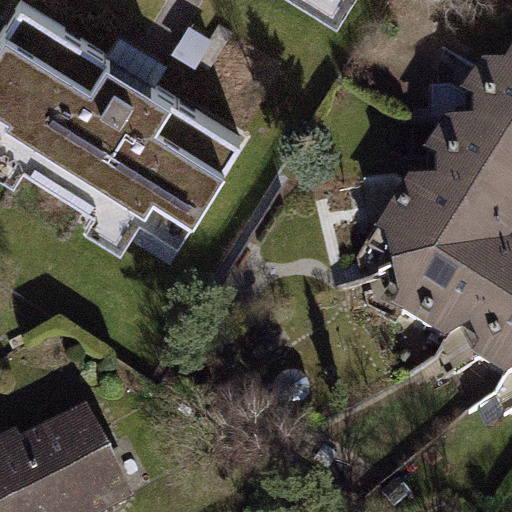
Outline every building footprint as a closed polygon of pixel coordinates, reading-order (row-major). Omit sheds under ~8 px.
[(248,145),(21,8),(0,38),(0,132),(181,247),(248,145)] [(511,35),(491,73),(511,85),(511,35)] [(511,85),(491,73),(462,123),(511,151),(511,85)] [(511,151),(462,123),(428,183),(511,231),(511,151)] [(468,351),(511,284),(511,231),(428,183),(396,227),(423,326),(468,351)] [(511,378),(511,284),(468,351),(511,378)] [(119,511),(72,422),(0,460),(0,511),(119,511)]
